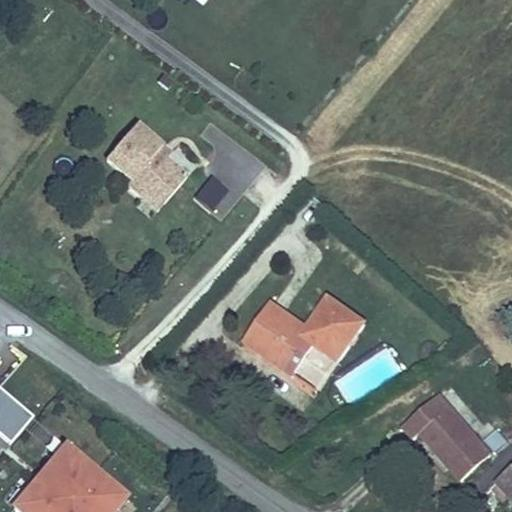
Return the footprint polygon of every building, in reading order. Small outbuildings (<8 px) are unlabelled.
[(170,158),(144,137),(115,172),(140,192),(136,197),(151,209),(157,201),(174,214),(195,188),(174,170),(165,163),(170,158)] [(178,165),(170,158),(165,163),(174,170),(178,165)] [(193,198),(210,214),(230,193),(212,177),(193,198)] [(174,214),(157,201),(151,209),(167,222),(174,214)] [(269,298),(242,341),(292,373),(312,344),(337,361),(366,319),(328,294),(308,324),(269,298)] [(0,440),(8,448),(32,419),(0,391),(0,440)] [(511,458),(511,447),(462,394),(428,423),(440,438),(446,434),(488,480),(511,458)] [(62,447),(7,511),(120,511),(128,503),(62,447)]
